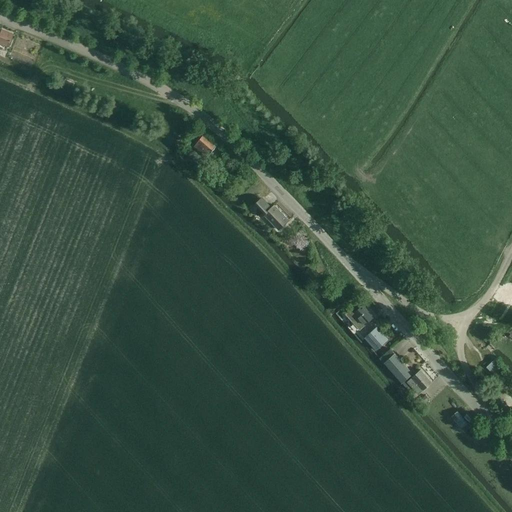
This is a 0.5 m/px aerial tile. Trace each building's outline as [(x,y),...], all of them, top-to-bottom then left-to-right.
[(0,29),(0,42),(8,46),(13,35),(0,29)] [(207,158),(208,157),(217,146),(204,135),(194,146),(207,158)] [(279,230),(289,220),(274,205),(271,207),(262,197),(253,207),(263,217),(265,215),(279,230)] [(355,312),(355,313),(351,316),(356,323),(361,319),(366,325),(374,317),(363,305),(355,312)] [(365,338),(376,350),(389,339),(377,327),(365,338)] [(380,359),(408,390),(412,386),(419,394),(424,390),(432,383),(420,369),(407,381),(406,380),(413,374),(391,349),(380,359)] [(496,378),(503,373),(504,372),(494,361),(486,367),(496,378)] [(425,395),(418,401),(422,405),(429,399),(425,395)] [(493,399),(506,414),(511,409),(498,395),(493,399)] [(451,417),(462,429),(468,423),(457,411),(451,417)]
